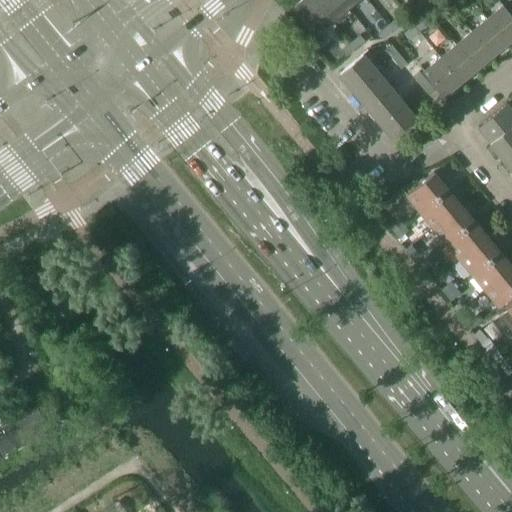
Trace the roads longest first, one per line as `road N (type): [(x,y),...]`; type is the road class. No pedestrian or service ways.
road 1 (trunk): [(94,113),(429,511)]
road 2 (trunk): [(511,509),(319,274)]
road 3 (trunk): [(319,274),(241,151),(163,56)]
road 4 (trunk): [(319,274),(199,150),(140,75)]
road 5 (residential): [(447,121),(399,159),(375,152),(294,53)]
